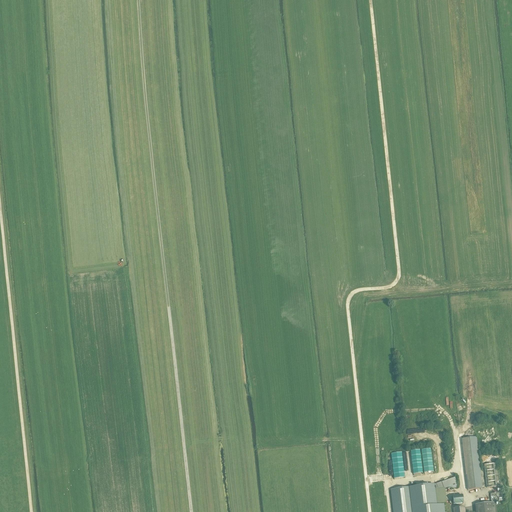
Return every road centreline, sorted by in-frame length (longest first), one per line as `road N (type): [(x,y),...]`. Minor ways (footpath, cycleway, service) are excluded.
road 1 (track): [(370,511),(347,302),(356,290),(394,284),(398,273),(369,0)]
road 2 (track): [(137,0),(192,511)]
road 3 (track): [(31,511),(0,211)]
